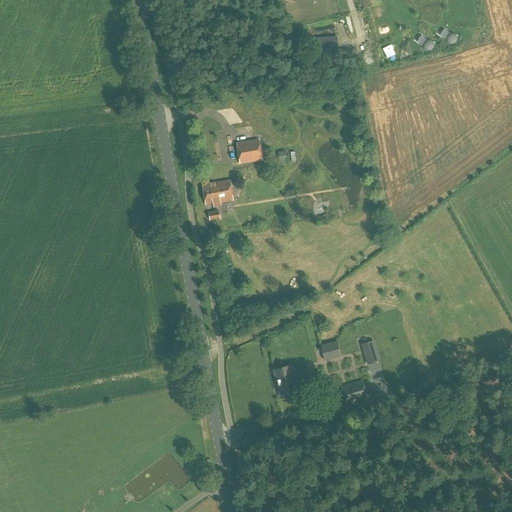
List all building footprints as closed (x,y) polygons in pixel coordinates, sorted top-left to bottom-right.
[(340,65),(338,43),(314,45),(314,49),(316,49),(317,66),(340,65)] [(258,142),(236,145),(240,166),(261,162),(258,142)] [(279,166),(288,165),(286,151),(278,152),(279,166)] [(220,202),(233,200),(230,180),(202,185),(205,205),(212,204),(215,219),(209,219),(211,231),(226,228),(224,217),(222,217),(220,202)] [(337,341),(321,346),(324,361),(341,357),(339,348),(337,343),(337,341)] [(377,383),(401,377),(394,351),(370,357),(377,383)] [(307,371),(294,375),(292,366),(273,370),(280,397),(298,392),(296,383),(309,380),(307,371)] [(368,398),(363,381),(341,387),(347,404),(368,398)]
